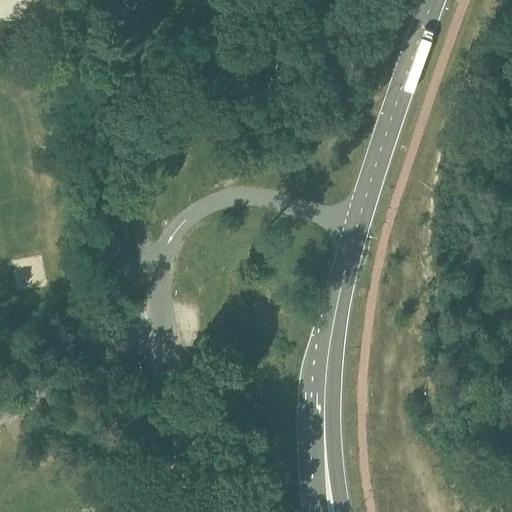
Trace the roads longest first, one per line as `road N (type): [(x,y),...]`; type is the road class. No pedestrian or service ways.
road 1 (unclassified): [(142,0),(132,172),(148,270)]
road 2 (unclassified): [(360,223),(269,202),(205,204),(148,270)]
road 3 (unclassified): [(148,270),(187,511)]
road 4 (primary): [(360,223),(438,0)]
road 5 (primary): [(324,423),(332,328),(360,223)]
